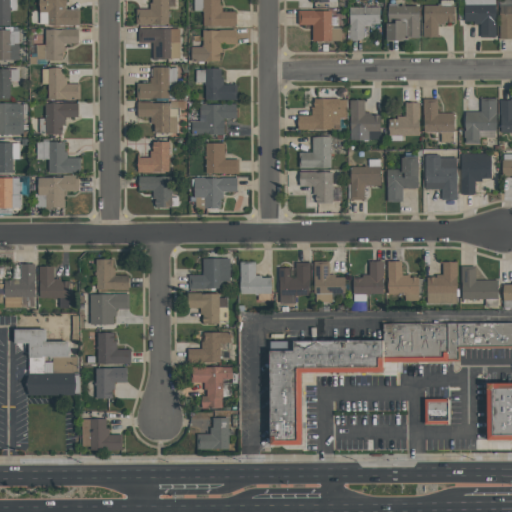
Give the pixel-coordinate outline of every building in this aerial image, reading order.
[(66,0),(38,0),(39,25),(79,25),(79,9),(66,9),(66,0)] [(135,24),(168,25),(168,6),(174,6),(174,0),(150,0),(150,9),(136,9),(135,24)] [(220,0),(193,0),(193,10),(203,10),(203,25),(235,26),(235,11),(220,11),(220,0)] [(422,5),(423,37),(438,37),(437,23),(453,23),(452,0),(445,0),(439,0),(439,5),(422,5)] [(494,0),(463,0),(464,23),(480,22),(480,37),(495,37),(494,0)] [(511,0),(499,0),(500,38),(511,38),(511,0)] [(386,39),(419,39),(419,5),(386,6),(386,39)] [(349,7),(349,39),(363,39),(363,24),(379,24),(379,7),(349,7)] [(330,10),(298,11),(298,25),(312,24),(312,41),(341,41),(341,28),(331,28),(330,10)] [(179,28),(138,29),(139,43),(152,43),(152,59),(180,59),(179,28)] [(78,43),(78,29),(44,29),(45,44),(36,45),(36,60),(64,59),(64,44),(78,43)] [(236,30),(203,30),(202,47),(190,47),(190,61),(220,61),(220,44),(235,44),(236,30)] [(136,83),(137,99),(176,98),(175,67),(151,67),(151,83),(136,83)] [(80,99),(80,83),(65,83),(65,68),(41,68),(42,83),(47,83),(48,99),(80,99)] [(205,100),(236,99),(236,84),(222,84),(222,68),(205,69),(205,100)] [(298,116),(297,129),(339,130),(340,118),(347,118),(347,99),(312,98),(312,116),(298,116)] [(453,113),(437,113),(437,99),(422,99),(423,132),(454,131),(453,113)] [(496,99),(481,99),(481,112),(464,111),(464,144),(479,144),(479,136),(496,137),(496,99)] [(364,100),(349,100),(350,140),(380,139),(380,113),(364,114),(364,100)] [(511,100),(500,100),(500,132),(511,132),(511,100)] [(177,133),(177,108),(169,108),(169,103),(137,102),(137,116),(152,116),(152,133),(177,133)] [(419,103),(405,102),(404,118),(388,117),(388,135),(418,136),(419,103)] [(0,134),(20,134),(20,113),(26,113),(26,103),(0,103),(0,134)] [(44,104),(45,135),(64,134),(63,117),(78,116),(78,103),(44,104)] [(236,103),(199,104),(200,120),(191,120),(191,135),(224,135),(223,118),(236,118),(236,103)] [(330,136),(311,137),(312,152),(299,153),(299,168),(331,168),(330,136)] [(48,173),(80,172),(80,157),(66,157),(65,141),(36,142),(37,160),(48,159),(48,173)] [(137,173),(169,172),(168,141),(150,141),(151,157),(137,157),(137,173)] [(204,173),(238,174),(238,159),(224,159),(224,143),(205,143),(204,173)] [(461,194),(475,194),(475,179),(491,179),(490,153),(460,153),(461,194)] [(511,154),(501,154),(501,177),(511,177),(511,154)] [(456,157),(424,157),(425,189),(441,189),(441,200),(457,199),(456,157)] [(418,188),(417,158),(401,158),(401,169),(386,169),(386,201),(402,201),(402,188),(418,188)] [(349,200),(364,200),(364,186),(380,186),(379,159),(368,159),(368,166),(349,167),(349,200)] [(299,186),(311,186),(311,202),(339,202),(339,178),(333,178),(333,172),(299,171),(299,186)] [(78,191),(78,177),(37,176),(37,207),(64,208),(64,191),(78,191)] [(237,178),(194,177),(193,198),(204,198),(204,208),(221,208),(222,192),(237,192),(237,178)] [(229,257),(201,258),(202,274),(189,275),(189,290),(222,289),(222,282),(230,281),(229,257)] [(128,275),(113,275),(113,259),(96,259),(95,289),(128,290),(128,275)] [(331,302),(331,294),(345,293),(344,275),(329,276),(329,261),(313,261),(314,302),(331,302)] [(353,277),(352,294),(382,294),(383,261),(368,261),(368,277),(353,277)] [(419,300),(418,276),(401,276),(401,261),(386,261),(387,294),(405,294),(405,301),(419,300)] [(271,294),(271,277),(255,276),(255,262),(240,262),(239,294),(271,294)] [(309,296),(310,262),(295,262),(295,276),(290,276),(291,268),(279,268),(278,302),(295,303),(296,295),(309,296)] [(427,304),(457,303),(456,262),(442,262),(442,276),(426,276),(427,304)] [(69,280),(53,280),(53,266),(39,266),(38,298),(59,298),(59,308),(69,308),(69,280)] [(497,280),(475,280),(475,266),(461,266),(461,299),(498,299),(497,280)] [(503,308),(511,307),(511,283),(503,283),(503,308)] [(129,309),(128,293),(90,294),(90,325),(115,324),(115,309),(129,309)] [(227,323),(227,294),(189,294),(189,308),(201,308),(201,323),(227,323)] [(511,322),(511,348),(460,348),(460,362),(384,362),(384,371),(302,371),(302,447),(269,447),(269,350),(293,350),(293,340),(384,340),(384,323),(511,322)] [(28,372),(74,372),(77,372),(77,356),(69,356),(69,341),(45,341),(45,329),(13,329),(13,343),(28,343),(28,372)] [(130,363),(130,350),(115,350),(115,332),(97,333),(97,364),(130,363)] [(202,333),(202,348),(188,349),(189,363),(220,362),(220,350),(230,350),(230,332),(202,333)] [(292,342),(271,341),(271,349),(292,350),(292,342)] [(204,408),(223,408),(222,379),(232,379),(232,366),(190,367),(190,382),(203,382),(204,408)] [(96,399),(113,398),(113,382),(127,382),(127,368),(95,368),(96,399)] [(28,372),(28,395),(74,395),(74,392),(78,392),(78,374),(74,374),(74,372),(28,372)] [(511,387),(511,438),(490,439),(489,388),(511,387)] [(426,405),(427,423),(449,422),(447,405),(426,405)] [(228,449),(228,418),(211,417),(211,434),(196,434),(196,449),(228,449)] [(81,419),(82,449),(122,448),(121,434),(107,435),(107,418),(81,419)]
